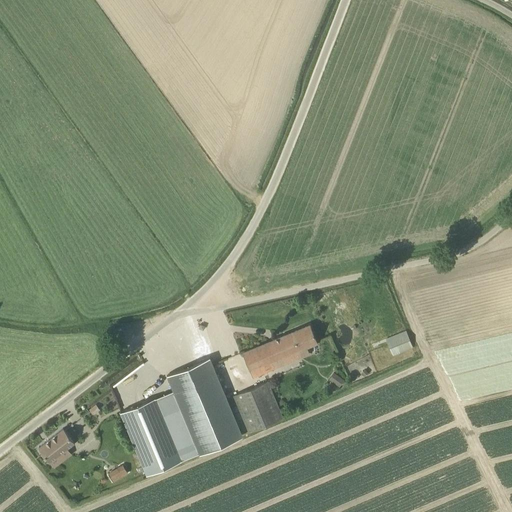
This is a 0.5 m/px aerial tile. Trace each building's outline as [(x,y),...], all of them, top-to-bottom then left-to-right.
[(309,355),(306,347),(317,342),(310,324),(243,352),(251,371),(270,363),(298,350),(301,358),(309,355)] [(394,355),(412,348),(405,331),(387,338),(394,355)] [(200,453),(241,436),(209,357),(168,374),(200,453)] [(248,432),(283,418),(267,381),(233,395),(248,432)] [(330,382),(326,387),(332,392),(336,386),(330,382)] [(146,474),(181,459),(155,396),(120,411),(146,474)] [(96,404),(89,409),(93,414),(100,409),(96,404)] [(68,430),(41,450),(52,464),(79,444),(68,430)] [(123,465),(119,467),(123,475),(127,472),(123,465)]
